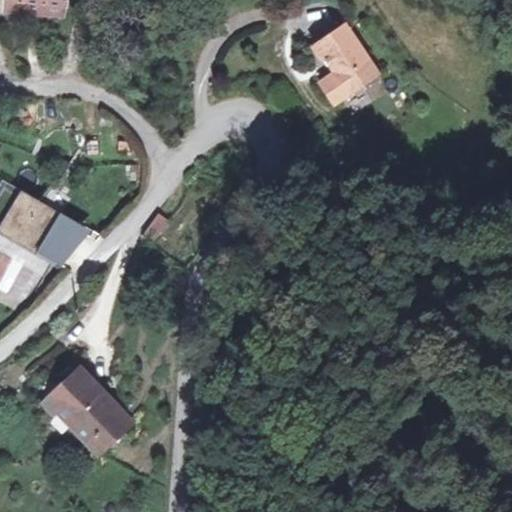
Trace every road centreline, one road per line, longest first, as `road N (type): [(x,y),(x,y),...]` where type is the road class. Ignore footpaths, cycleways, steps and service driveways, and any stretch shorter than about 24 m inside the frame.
road 1 (residential): [(171,166),(212,123),(236,116),(273,146),(268,175),(199,287),(184,389),(180,511)]
road 2 (residential): [(0,353),(154,200),(171,166)]
road 3 (residential): [(0,88),(99,93),(156,141),(171,166)]
